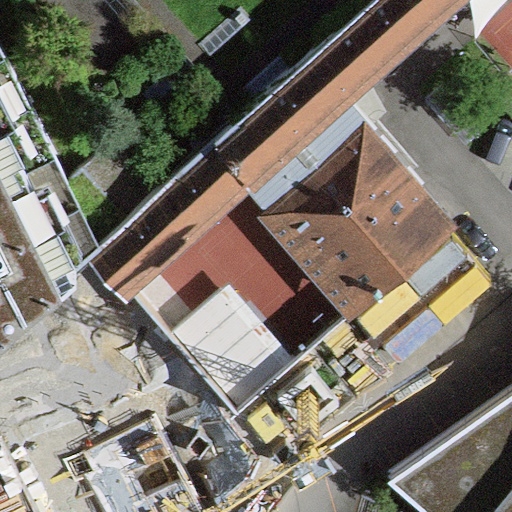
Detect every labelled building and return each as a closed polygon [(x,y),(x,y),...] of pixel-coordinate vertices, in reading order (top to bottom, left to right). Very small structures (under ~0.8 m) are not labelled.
[(361,297),(449,221),(350,107),(338,93),(441,0),(445,0),(363,0),(99,238),(138,281),(252,180),(361,297)] [(0,111),(28,98),(0,43),(0,111)] [(0,325),(99,238),(28,98),(0,111),(0,325)] [(237,511),(99,238),(0,325),(0,442),(35,511),(237,511)] [(511,511),(511,381),(388,468),(439,511),(511,511)]
